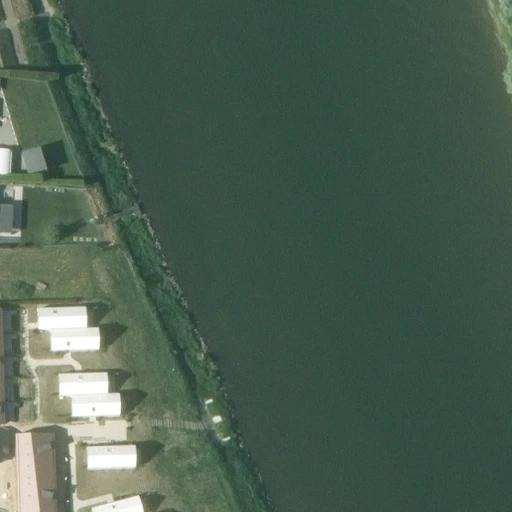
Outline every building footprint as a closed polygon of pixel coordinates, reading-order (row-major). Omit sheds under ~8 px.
[(25,177),(44,172),(38,150),(19,155),(25,177)] [(0,238),(8,239),(9,212),(0,211),(0,238)] [(13,427),(65,425),(65,414),(13,415),(13,427)] [(65,425),(13,427),(14,439),(65,438),(65,425)] [(65,438),(14,439),(14,452),(66,450),(65,438)] [(66,450),(14,452),(14,463),(66,462),(66,450)] [(66,462),(14,463),(15,476),(66,474),(66,462)] [(66,474),(15,476),(15,487),(67,486),(66,474)] [(67,486),(15,487),(15,500),(67,499),(67,486)] [(67,499),(15,500),(15,511),(32,511),(42,511),(67,511),(67,499)]
